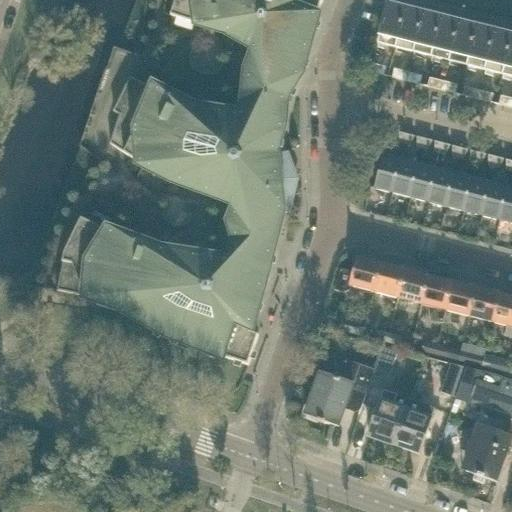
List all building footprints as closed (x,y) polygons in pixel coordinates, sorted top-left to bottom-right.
[(320,12),(323,0),(177,0),(172,16),(225,34),(251,46),(259,50),(249,70),(249,95),(245,117),(192,107),(131,77),(114,112),(121,116),(111,144),(167,181),(224,200),(239,205),(233,224),(236,243),(232,263),(161,249),(109,231),(82,219),(66,253),(58,291),(87,297),(121,308),(168,338),(249,366),(259,335),(251,333),(252,328),(253,328),(271,272),(283,212),(289,210),(295,178),(294,178),(292,170),(280,171),(279,153),(289,100),(302,73),(320,17),(315,16),(317,11),(320,12)] [(396,48),(406,8),(388,3),(378,43),(396,48)] [(414,53),(425,12),(406,8),(396,48),(414,53)] [(432,57),(442,17),(425,12),(414,53),(432,57)] [(450,62),(460,21),(442,17),(432,57),(450,62)] [(468,66),(478,26),(460,21),(450,62),(468,66)] [(486,71),(496,30),(478,26),(468,66),(486,71)] [(504,75),(511,41),(511,34),(496,30),(486,71),(504,75)] [(381,75),(383,67),(373,64),(371,73),(384,76),(384,75),(381,75)] [(407,82),(409,74),(397,71),(395,78),(393,78),(407,82)] [(418,84),(420,76),(409,74),(407,82),(420,85),(418,84)] [(442,91),(444,83),(433,80),(431,88),(429,87),(442,91)] [(454,93),(456,85),(444,83),(442,91),(456,94),(454,93)] [(478,100),(480,92),(469,89),(467,96),(464,96),(478,100)] [(489,102),(491,94),(480,92),(478,100),(492,103),(489,102)] [(511,108),(511,99),(504,98),(502,105),(500,105),(511,108)] [(410,145),(415,137),(401,134),(401,143),(410,145)] [(428,150),(432,142),(418,138),(418,147),(428,150)] [(446,154),(450,146),(436,143),(436,152),(446,154)] [(464,159),(468,151),(454,147),(454,156),(464,159)] [(482,163),(486,156),(472,152),(472,161),(482,163)] [(395,194),(403,161),(384,156),(376,189),(395,194)] [(500,168),(504,160),(490,157),(490,165),(500,168)] [(413,199),(421,166),(403,161),(395,194),(413,199)] [(430,203),(439,170),(421,166),(413,199),(430,203)] [(448,208),(456,175),(439,170),(430,203),(448,208)] [(466,212),(474,180),(456,175),(448,208),(466,212)] [(484,217),(492,184),(474,180),(466,212),(484,217)] [(501,221),(510,189),(492,184),(484,217),(501,221)] [(511,224),(511,189),(510,189),(501,221),(511,224)] [(383,265),(376,263),(358,258),(354,273),(342,270),(335,291),(345,293),(350,290),(351,286),(376,293),(383,265)] [(406,271),(400,269),(383,265),(376,293),(399,299),(406,271)] [(430,277),(424,275),(406,271),(399,299),(423,305),(430,277)] [(454,283),(447,281),(430,277),(423,305),(447,311),(454,283)] [(478,289),(471,287),(454,283),(447,311),(470,317),(478,289)] [(501,295),(495,294),(478,289),(470,317),(494,323),(501,295)] [(511,297),(501,295),(494,323),(509,327),(506,337),(511,338),(511,297)] [(359,336),(362,325),(342,320),(340,331),(359,336)] [(388,343),(390,334),(378,331),(376,340),(388,343)] [(390,334),(388,343),(400,346),(402,337),(390,334)] [(435,355),(438,346),(425,343),(423,352),(435,355)] [(483,367),(485,359),(487,350),(463,344),(459,361),(483,367)] [(438,346),(435,355),(448,358),(450,350),(438,346)] [(399,352),(387,349),(384,348),(376,369),(391,375),(399,352)] [(363,405),(375,371),(325,353),(317,374),(321,375),(312,402),(308,400),(304,411),(308,413),(307,416),(320,420),(319,422),(325,424),(326,422),(339,427),(349,400),(363,405)] [(485,359),(483,367),(495,370),(497,362),(485,359)] [(467,369),(458,367),(452,365),(442,393),(457,398),(463,382),(467,369)] [(476,385),(480,373),(467,369),(463,382),(476,385)] [(511,381),(498,376),(482,372),(471,403),(511,418),(511,381)] [(395,446),(407,410),(411,401),(385,392),(369,437),(395,446)] [(436,410),(424,405),(411,401),(407,410),(395,446),(420,455),(436,410)] [(498,482),(511,442),(511,438),(479,426),(473,444),(473,445),(471,453),(474,454),(467,471),(480,476),(479,477),(484,479),(485,478),(498,482)]
